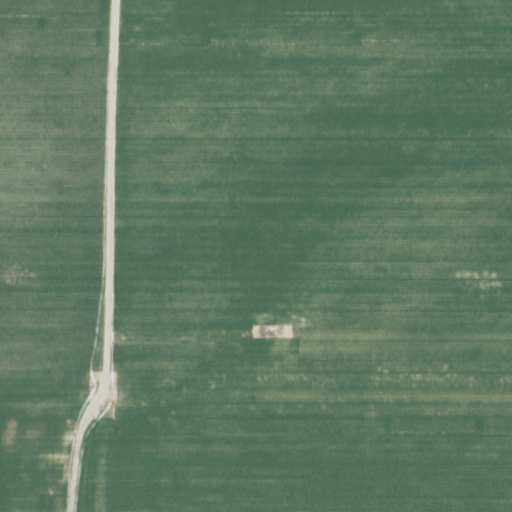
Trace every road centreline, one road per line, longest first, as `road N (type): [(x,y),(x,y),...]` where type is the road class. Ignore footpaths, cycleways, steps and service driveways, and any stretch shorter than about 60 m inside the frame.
road 1 (track): [(98,511),(112,0)]
road 2 (track): [(0,396),(511,402)]
